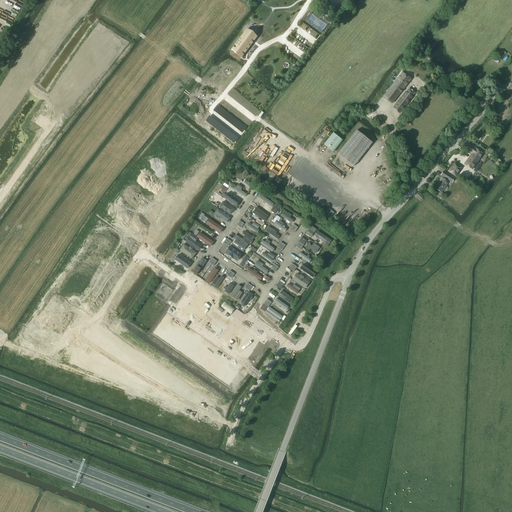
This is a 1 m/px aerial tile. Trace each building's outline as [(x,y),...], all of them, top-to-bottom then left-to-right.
[(15,0),(1,0),(0,3),(0,26),(7,31),(23,5),(15,0)] [(333,12),(330,16),(335,20),(343,9),(338,5),(333,12)] [(246,30),(232,49),(242,57),(256,38),(246,30)] [(502,50),(496,58),(500,61),(506,53),(502,50)] [(402,72),(383,97),(392,103),(411,79),(402,72)] [(393,108),(399,113),(416,92),(410,88),(393,108)] [(338,154),(354,166),(372,143),(357,130),(338,154)] [(333,133),(324,145),(333,152),(343,140),(333,133)] [(476,148),(468,143),(465,149),(472,153),(465,164),(464,164),(472,170),(483,154),(476,148)] [(455,163),(448,172),(456,177),(462,168),(455,163)] [(444,171),(441,176),(445,178),(444,179),(442,178),(435,188),(437,189),(437,190),(438,190),(441,192),(449,181),(452,183),(455,178),(444,171)] [(235,187),(232,190),(244,198),(247,195),(241,191),(243,188),(238,185),(236,188),(235,187)] [(229,193),(224,199),(237,208),(242,202),(234,197),(235,196),(232,194),(231,195),(229,193)] [(260,195),(258,198),(272,208),(274,204),(260,195)] [(223,202),(219,208),(230,215),(235,209),(223,202)] [(271,211),(275,214),(281,206),(277,203),(271,211)] [(256,208),(253,213),(265,221),(269,216),(256,208)] [(215,214),(227,223),(230,218),(218,209),(215,214)] [(283,213),(281,216),(292,223),(294,220),(290,218),(292,216),(288,213),(287,216),(283,213)] [(223,229),(209,219),(206,224),(219,234),(223,229)] [(277,223),(275,225),(285,232),(287,229),(284,227),(285,225),(280,221),(278,224),(277,223)] [(249,223),(247,226),(257,234),(259,231),(258,229),(259,227),(254,223),(252,226),(249,223)] [(306,234),(311,237),(316,229),(312,226),(306,234)] [(268,227),(265,231),(278,240),(280,237),(276,235),(277,233),(268,227)] [(244,236),(242,239),(245,242),(250,245),(254,239),(245,232),(242,235),(244,236)] [(214,242),(200,233),(197,237),(210,247),(214,242)] [(319,233),(316,237),(323,242),(322,244),(327,247),(331,241),(319,233)] [(189,238),(185,242),(198,252),(202,246),(196,242),(198,240),(191,235),(189,238)] [(235,241),(234,243),(244,251),(246,247),(243,245),(245,242),(242,239),(237,235),(234,239),(235,241)] [(263,241),(260,244),(272,253),(275,249),(269,245),(270,243),(267,240),(265,242),(263,241)] [(309,243),(306,247),(316,254),(320,248),(314,244),(312,247),(310,245),(311,244),(309,243)] [(184,245),(180,251),(192,260),(197,253),(192,250),(193,249),(190,247),(189,248),(184,245)] [(230,246),(225,254),(237,262),(242,255),(230,246)] [(264,253),(261,256),(271,263),(275,257),(269,252),(267,255),(264,253)] [(300,253),(298,257),(309,264),(312,260),(309,259),(310,257),(308,255),(307,257),(300,253)] [(179,255),(175,260),(188,269),(191,264),(179,255)] [(207,262),(202,258),(192,272),(197,275),(207,262)] [(257,263),(254,266),(266,275),(269,272),(262,267),(264,265),(261,264),(260,265),(257,263)] [(303,272),(310,277),(314,272),(303,264),(301,267),(305,270),(303,272)] [(214,268),(205,281),(210,285),(220,271),(214,268)] [(249,269),(247,272),(260,282),(263,278),(256,274),(257,272),(254,270),(253,272),(249,269)] [(297,274),(292,281),(305,289),(309,283),(304,279),(305,278),(301,275),(300,276),(297,274)] [(217,278),(212,285),(218,288),(225,279),(222,277),(220,280),(217,278)] [(225,291),(224,293),(228,296),(236,284),(232,281),(227,289),(225,287),(223,290),(225,291)] [(288,284),(286,287),(296,295),(300,289),(293,285),(292,287),(288,284)] [(239,286),(231,297),(237,301),(243,294),(239,292),(242,288),(239,286)] [(282,292),(280,295),(286,299),(285,301),(289,304),(290,302),(293,304),(295,301),(282,292)] [(248,293),(239,305),(244,309),(249,301),(251,302),(254,299),(252,298),(254,296),(248,293)] [(277,299),(274,303),(286,311),(288,308),(277,299)] [(225,301),(220,307),(231,315),(235,309),(225,301)] [(269,308),(265,314),(279,324),(283,318),(269,308)]
